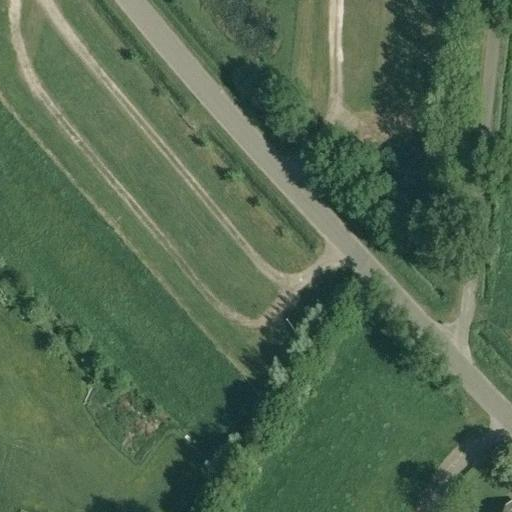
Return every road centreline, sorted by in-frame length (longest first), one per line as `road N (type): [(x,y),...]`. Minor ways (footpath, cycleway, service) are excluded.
road 1 (unclassified): [(458,366),(131,0)]
road 2 (residential): [(458,366),(497,0)]
